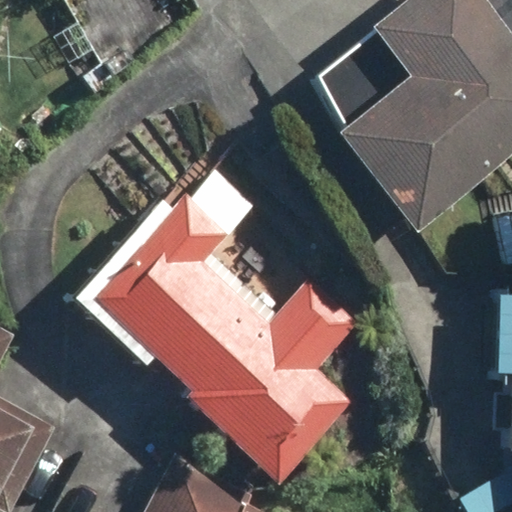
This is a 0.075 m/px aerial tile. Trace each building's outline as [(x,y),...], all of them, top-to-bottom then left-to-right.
[(511,41),(481,0),(384,0),(357,20),(396,73),(317,131),(393,234),(511,147),(511,41)] [(169,209),(158,198),(63,294),(129,359),(142,346),(180,383),(167,396),(262,490),(354,398),(314,358),(355,317),(302,264),(250,317),(197,266),(252,209),(210,168),(169,209)] [(511,511),(511,284),(508,284),(501,448),(511,448),(511,509),(505,511),(511,511)] [(0,354),(11,334),(0,327),(0,510),(3,511),(8,511),(52,433),(0,405),(0,354)] [(251,511),(224,498),(216,511),(213,511),(155,482),(139,511),(251,511)]
